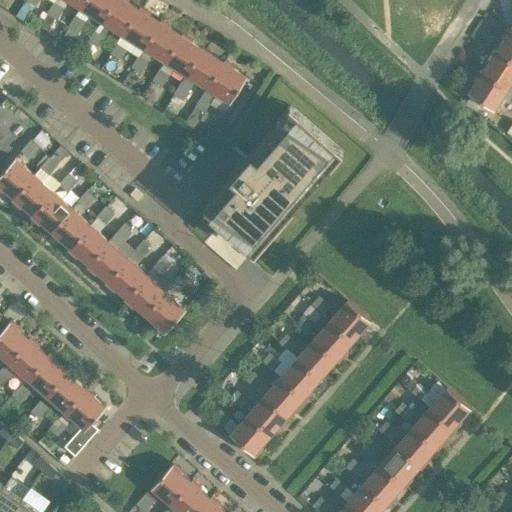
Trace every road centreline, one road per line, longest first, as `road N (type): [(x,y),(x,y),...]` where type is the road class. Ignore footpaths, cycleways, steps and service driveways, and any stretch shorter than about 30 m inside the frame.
road 1 (residential): [(241,291),(178,233),(162,187),(0,41)]
road 2 (residential): [(151,398),(0,254)]
road 3 (residential): [(277,511),(151,398)]
road 4 (residential): [(151,398),(241,291)]
